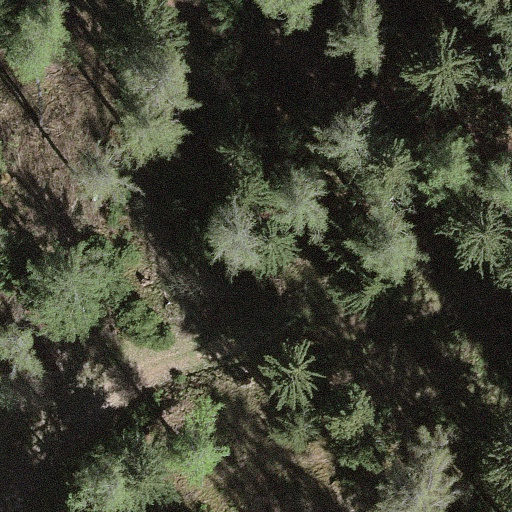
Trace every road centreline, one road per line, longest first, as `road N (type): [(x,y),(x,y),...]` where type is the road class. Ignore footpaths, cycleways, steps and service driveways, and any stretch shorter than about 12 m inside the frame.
road 1 (track): [(0,504),(75,388),(179,343),(511,295)]
road 2 (track): [(511,142),(314,60),(197,0)]
